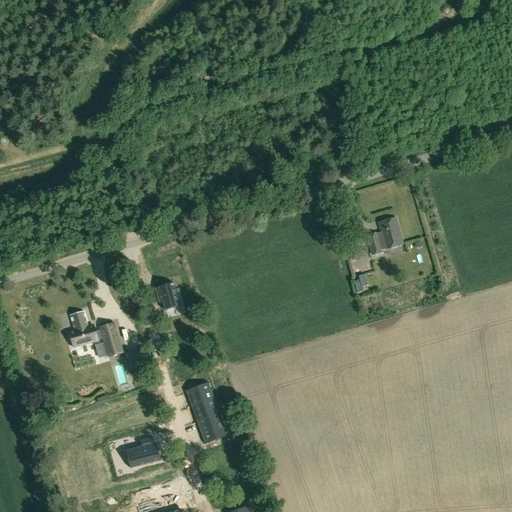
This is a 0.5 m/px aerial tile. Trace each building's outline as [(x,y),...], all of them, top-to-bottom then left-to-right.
[(395,218),(379,223),(381,233),(376,234),(375,233),(367,236),(372,255),(382,252),(381,250),(386,248),(386,249),(403,245),(395,218)] [(396,257),(406,254),(404,248),(394,251),(396,257)] [(367,285),(364,274),(359,276),(360,280),(355,282),(358,293),(363,291),(362,287),(367,285)] [(158,288),(155,289),(159,303),(163,302),(165,311),(180,306),(173,283),(158,287),(158,288)] [(102,340),(107,358),(121,354),(113,324),(98,328),(99,331),(94,333),(93,326),(87,328),(83,313),(69,317),(73,332),(68,334),(72,349),(102,340)] [(203,385),(186,391),(192,407),(214,399),(211,389),(205,391),(203,385)] [(214,399),(192,407),(197,422),(215,415),(214,415),(212,410),(217,408),(214,399)] [(215,415),(197,422),(205,444),(218,439),(216,433),(225,429),(219,413),(214,415),(215,415)] [(75,429),(59,437),(61,441),(56,444),(58,449),(79,439),(75,429)] [(142,446),(127,450),(130,461),(136,460),(138,467),(160,461),(156,443),(154,443),(152,437),(140,440),(142,446)] [(64,491),(72,490),(70,464),(62,465),(64,491)]
